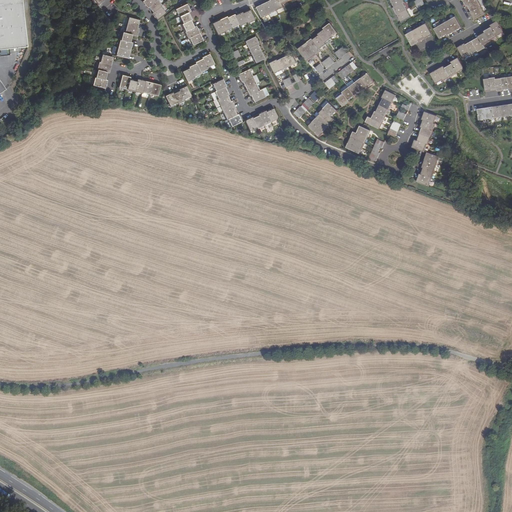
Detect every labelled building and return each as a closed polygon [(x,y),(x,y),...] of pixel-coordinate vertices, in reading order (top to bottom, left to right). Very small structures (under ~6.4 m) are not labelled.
[(21,0),(0,0),(0,51),(27,49),(21,0)] [(157,0),(147,8),(152,13),(160,6),(161,5),(157,0)] [(272,0),(265,4),(270,14),(277,11),(272,0)] [(283,4),(280,0),(271,0),(272,0),(277,11),(284,8),(283,4)] [(405,3),(403,0),(393,0),(392,1),(391,1),(395,8),(404,3),(405,3)] [(478,1),(467,7),(470,13),(481,7),(478,1)] [(393,9),(398,16),(408,10),(404,3),(395,8),(393,9)] [(176,9),(179,16),(188,12),(190,11),(187,4),(178,8),(176,9)] [(270,14),(265,4),(258,7),(263,18),(269,15),(270,14)] [(156,20),(165,13),(160,6),(152,13),(156,19),(156,20)] [(481,7),(470,13),(474,20),(485,14),(481,7)] [(408,10),(398,16),(402,23),(414,16),(410,9),(408,10)] [(242,13),(247,22),(247,23),(254,20),(250,11),(249,10),(242,13)] [(179,16),(183,23),(191,20),(192,19),(188,12),(179,16)] [(239,26),(247,22),(242,13),(242,12),(235,15),(239,24),(239,26)] [(239,24),(235,15),(234,14),(227,18),(232,28),(239,24)] [(232,28),(227,18),(227,17),(219,20),(225,31),(232,28)] [(461,29),(455,17),(448,21),(455,32),(461,29)] [(139,20),(128,18),(126,25),(137,28),(139,20)] [(182,24),(185,31),(194,27),(191,20),(183,23),(182,24)] [(213,23),(218,34),(225,31),(219,20),(213,23)] [(448,37),(455,32),(448,21),(441,25),(447,35),(448,37)] [(491,27),(496,36),(503,33),(497,21),(490,25),(491,27)] [(324,28),(324,29),(330,37),(337,32),(330,23),(325,27),(324,28)] [(432,35),(426,24),(419,28),(425,39),(432,35)] [(139,28),(137,28),(126,25),(124,33),(132,35),(136,35),(137,36),(139,28)] [(447,35),(441,25),(435,29),(441,39),(447,35)] [(188,38),(189,38),(199,33),(196,26),(194,27),(185,31),(188,38)] [(489,40),(496,36),(491,27),(484,31),(485,32),(489,40)] [(420,42),(425,39),(419,28),(413,31),(420,42)] [(319,35),(325,42),(331,38),(330,37),(324,29),(318,34),(319,35)] [(406,35),(412,45),(413,46),(420,42),(413,31),(406,35)] [(132,35),(124,33),(121,32),(119,40),(130,42),(132,35)] [(490,41),(489,40),(485,32),(478,36),(479,37),(483,45),(490,41)] [(199,33),(189,38),(193,45),(203,40),(199,33)] [(319,35),(312,40),(319,48),(325,43),(325,42),(319,35)] [(255,37),(244,42),(248,48),(257,44),(258,44),(255,37)] [(485,48),(483,45),(479,37),(472,41),(477,51),(478,52),(485,48)] [(307,42),(316,54),(321,51),(319,48),(312,40),(312,39),(307,42)] [(132,43),(130,42),(119,40),(118,47),(130,50),(132,43)] [(472,41),(465,45),(470,53),(471,55),(477,51),(472,41)] [(307,42),(302,46),(312,58),(316,54),(307,42)] [(257,44),(248,48),(251,56),(261,51),(257,44)] [(470,53),(465,45),(464,44),(457,47),(463,57),(470,53)] [(299,52),(306,62),(312,58),(302,46),(298,49),(299,52)] [(343,46),(339,49),(344,55),(348,53),(343,46)] [(130,50),(118,47),(116,55),(128,58),(130,50)] [(335,52),(340,59),(344,55),(339,49),(335,52)] [(261,51),(251,56),(255,63),(264,58),(261,51)] [(113,57),(108,56),(101,54),(99,62),(111,65),(113,57)] [(213,64),(214,64),(209,54),(202,57),(202,58),(208,69),(209,68),(210,70),(215,67),(213,64)] [(292,54),(285,57),(289,67),(296,64),(293,56),(292,54)] [(329,56),(326,58),(331,65),(335,63),(329,56)] [(285,57),(278,61),(282,70),(289,67),(285,57)] [(208,69),(202,58),(195,62),(196,63),(201,72),(208,69)] [(331,65),(326,58),(322,61),(326,67),(328,66),(329,67),(331,65)] [(451,62),(451,63),(457,73),(464,70),(457,58),(451,62)] [(282,70),(278,61),(277,60),(270,63),(275,74),(276,74),(282,70)] [(111,65),(99,62),(98,62),(96,70),(107,72),(109,73),(111,65)] [(189,68),(194,77),(201,73),(201,72),(196,63),(189,66),(189,68)] [(457,73),(451,63),(445,67),(450,77),(457,73)] [(450,77),(445,67),(444,66),(437,70),(443,80),(443,81),(450,77)] [(189,68),(183,71),(182,71),(187,81),(194,78),(194,77),(189,68)] [(241,82),(242,82),(252,76),(249,69),(240,74),(238,75),(237,75),(241,82)] [(96,70),(94,77),(105,80),(107,72),(96,70)] [(443,80),(437,70),(430,73),(436,84),(443,80)] [(366,72),(360,77),(368,87),(374,82),(366,72)] [(122,75),(119,88),(126,89),(129,79),(130,77),(122,75)] [(242,82),(245,88),(256,83),(252,76),(242,82)] [(105,80),(94,77),(92,85),(105,88),(107,80),(105,80)] [(354,81),(361,91),(362,91),(368,87),(360,77),(354,81)] [(329,81),(326,84),(329,89),(336,84),(331,78),(329,80),(329,81)] [(134,91),(137,81),(129,79),(126,89),(134,91)] [(142,92),(145,81),(138,79),(137,81),(134,91),(142,93),(142,92)] [(212,84),(216,91),(225,87),(226,86),(222,79),(212,84)] [(150,94),(153,83),(145,81),(142,92),(147,93),(150,94)] [(347,86),(354,96),(361,91),(354,81),(347,86)] [(150,94),(157,96),(160,85),(153,83),(150,94)] [(250,95),(259,90),(256,83),(245,88),(249,95),(250,95)] [(179,89),(184,100),(191,96),(186,86),(186,85),(179,89)] [(342,92),(348,100),(354,96),(347,86),(341,91),(342,92)] [(218,99),(227,95),(228,94),(225,87),(216,91),(214,92),(218,99)] [(179,89),(172,92),(178,103),(178,104),(185,101),(184,100),(179,89)] [(261,89),(259,90),(250,95),(253,102),(254,102),(265,96),(261,89)] [(382,97),(383,98),(392,102),(395,95),(385,90),(382,97)] [(178,103),(172,92),(166,95),(165,96),(170,106),(178,103)] [(336,97),(343,106),(349,102),(348,100),(342,92),(336,97)] [(220,106),(220,107),(230,102),(227,95),(218,99),(217,100),(220,106)] [(383,98),(380,105),(388,109),(392,102),(383,98)] [(306,100),(302,105),(308,110),(312,106),(306,100)] [(220,107),(223,114),(235,108),(232,101),(230,102),(220,107)] [(406,106),(402,104),(400,107),(408,110),(409,108),(411,103),(408,102),(406,106)] [(328,103),(323,108),(331,116),(337,111),(328,103)] [(503,116),(511,115),(509,104),(501,106),(503,116)] [(308,110),(302,105),(298,109),(304,114),(308,110)] [(388,109),(380,105),(376,112),(385,116),(388,109)] [(495,118),(503,116),(501,106),(493,107),(495,118)] [(486,108),(487,119),(495,118),(493,107),(486,108)] [(226,120),(227,119),(238,114),(235,108),(223,114),(226,120)] [(270,122),(277,119),(272,108),(265,112),(270,122)] [(320,114),(330,123),(334,119),(331,116),(323,108),(319,113),(320,114)] [(480,120),(487,119),(486,108),(478,109),(478,111),(480,120)] [(270,122),(265,112),(264,110),(257,114),(263,125),(270,122)] [(385,116),(376,112),(375,111),(371,118),(381,123),(385,116)] [(433,123),(436,116),(426,112),(424,111),(424,112),(422,119),(423,119),(433,123)] [(238,114),(227,119),(231,126),(240,122),(241,121),(238,114)] [(257,128),(263,125),(257,114),(251,117),(256,127),(257,128)] [(320,114),(316,118),(327,129),(331,124),(330,123),(320,114)] [(381,123),(371,118),(368,116),(365,122),(379,128),(381,123)] [(256,127),(251,117),(244,120),(245,121),(244,122),(249,131),(256,127)] [(312,122),(323,133),(327,129),(316,118),(312,122)] [(433,123),(423,119),(420,127),(432,131),(435,124),(433,123)] [(319,137),(323,133),(312,122),(308,126),(319,137)] [(360,126),(357,133),(368,138),(371,131),(363,127),(360,126)] [(432,131),(420,127),(418,133),(430,137),(432,131)] [(351,137),(365,143),(368,138),(357,133),(353,131),(351,137)] [(418,133),(416,140),(426,144),(427,144),(430,137),(418,133)] [(351,137),(349,142),(363,148),(365,143),(351,137)] [(426,144),(416,140),(415,139),(412,147),(419,149),(424,151),(426,144)] [(346,147),(360,154),(363,148),(349,142),(346,147)] [(374,147),(380,150),(381,148),(382,148),(383,145),(376,142),(374,147)] [(379,152),(380,150),(374,147),(371,152),(378,156),(380,152),(379,152)] [(438,156),(427,152),(424,159),(436,164),(439,157),(438,156)] [(434,172),(436,164),(424,159),(422,167),(434,172)] [(434,172),(422,167),(419,174),(432,178),(434,172)] [(432,178),(419,174),(417,181),(429,185),(432,178)]
